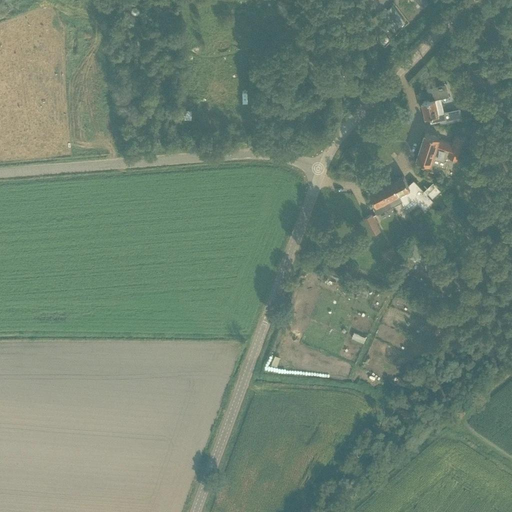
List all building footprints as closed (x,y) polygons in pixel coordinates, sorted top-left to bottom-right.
[(311,62),(316,67),(322,74),(318,78),(317,78),(311,84),(325,98),(337,87),(328,78),(328,79),(326,77),(331,71),(317,56),(311,62)] [(494,59),(474,64),(477,77),(485,75),(497,72),(494,59)] [(498,78),(487,81),(490,96),(508,92),(504,77),(498,78)] [(429,100),(422,102),(425,118),(430,117),(431,123),(440,121),(441,125),(461,120),(459,110),(443,114),(440,97),(447,96),(445,86),(442,87),(439,87),(439,88),(431,89),(431,90),(429,90),(428,88),(427,88),(429,100)] [(477,141),(490,131),(486,126),(481,129),(478,125),(469,131),(477,141)] [(416,160),(426,163),(444,168),(447,157),(446,157),(446,155),(458,159),(465,138),(455,135),(453,142),(452,141),(451,144),(438,141),(439,138),(425,133),(416,160)] [(404,176),(394,181),(405,203),(412,196),(424,210),(433,201),(414,180),(408,185),(404,176)] [(405,203),(394,181),(382,187),(392,207),(402,202),(403,204),(404,203),(405,203)] [(392,207),(382,187),(370,193),(376,205),(374,206),(373,209),(376,215),(390,207),(392,207)] [(363,218),(371,235),(380,231),(372,214),(363,218)] [(401,218),(395,220),(399,231),(405,229),(401,218)] [(406,241),(395,276),(400,278),(407,259),(417,263),(422,246),(406,241)] [(392,246),(381,252),(385,261),(397,255),(392,246)] [(448,264),(443,269),(460,288),(468,280),(460,272),(458,275),(448,264)] [(417,284),(414,292),(425,297),(426,296),(436,300),(439,293),(417,284)] [(356,342),(359,335),(341,328),(338,336),(356,342)]
